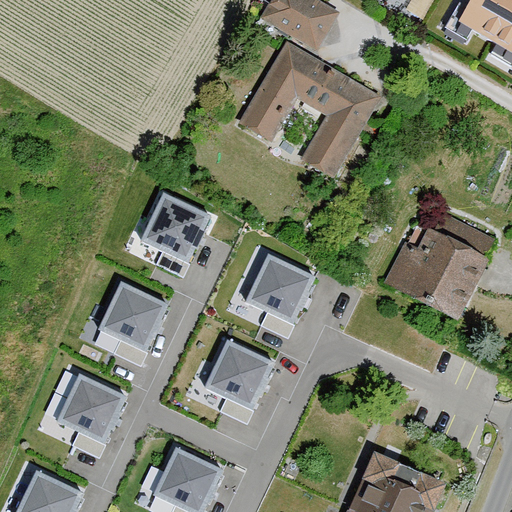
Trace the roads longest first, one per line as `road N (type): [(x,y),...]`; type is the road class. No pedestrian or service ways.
road 1 (residential): [(511,422),(325,340),(246,511)]
road 2 (unknown): [(365,25),(511,106)]
